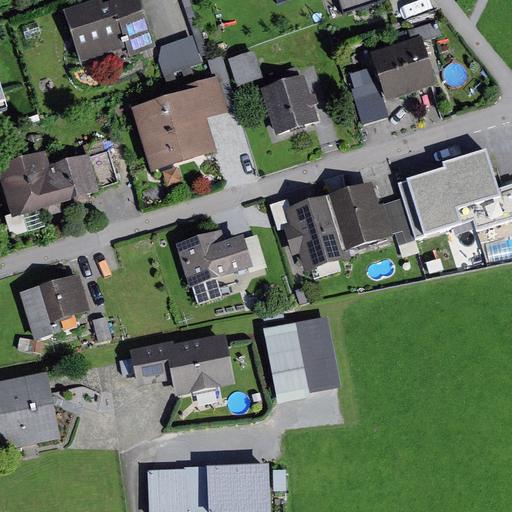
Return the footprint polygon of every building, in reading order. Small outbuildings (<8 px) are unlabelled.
[(143,0),(126,0),(108,6),(106,1),(69,13),(85,64),(131,50),(133,58),(159,50),(143,0)] [(326,0),(330,12),(342,8),(339,0),(326,0)] [(197,38),(168,49),(165,61),(171,78),(207,65),(197,38)] [(385,82),(357,91),(370,131),(396,122),(390,104),(443,87),(432,52),(428,39),(377,56),(385,82)] [(257,52),(232,59),(240,88),(265,81),(257,52)] [(0,112),(15,107),(0,65),(0,112)] [(308,77),(266,91),(282,138),(325,124),(319,107),(323,106),(320,96),(315,98),(308,77)] [(191,95),(137,111),(156,175),(222,155),(212,122),(235,115),(223,78),(189,89),(191,95)] [(443,164),(446,175),(437,177),(450,222),(476,214),(480,228),(510,219),(506,206),(511,204),(496,148),(443,164)] [(51,154),(0,170),(17,222),(126,187),(115,153),(96,159),(94,155),(55,168),(51,154)] [(377,185),(333,199),(350,254),(355,253),(399,240),(397,236),(401,235),(405,247),(421,242),(408,200),(384,208),(377,185)] [(333,199),(291,211),(296,227),(288,230),(297,258),(305,256),(311,274),(357,260),(355,253),(350,254),(333,199)] [(431,200),(413,206),(422,236),(441,230),(431,200)] [(248,238),(231,243),(227,232),(181,246),(194,292),(199,290),(204,307),(228,300),(223,283),(272,268),(263,237),(249,242),(248,238)] [(85,277),(25,294),(39,343),(59,337),(56,327),(96,315),(85,277)] [(112,318),(97,322),(104,345),(118,341),(112,318)] [(300,328),(270,334),(284,404),(314,399),(300,328)] [(179,344),(135,352),(142,388),(177,382),(181,400),(240,388),(231,338),(179,348),(179,344)] [(52,376),(0,386),(0,455),(66,442),(52,376)] [(275,511),(276,468),(153,472),(154,511),(275,511)]
